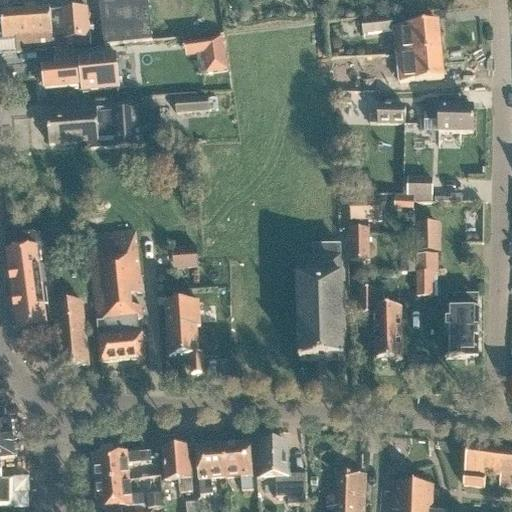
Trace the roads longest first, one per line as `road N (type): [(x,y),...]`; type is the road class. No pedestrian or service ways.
road 1 (tertiary): [(493,429),(58,407)]
road 2 (residential): [(493,429),(496,0)]
